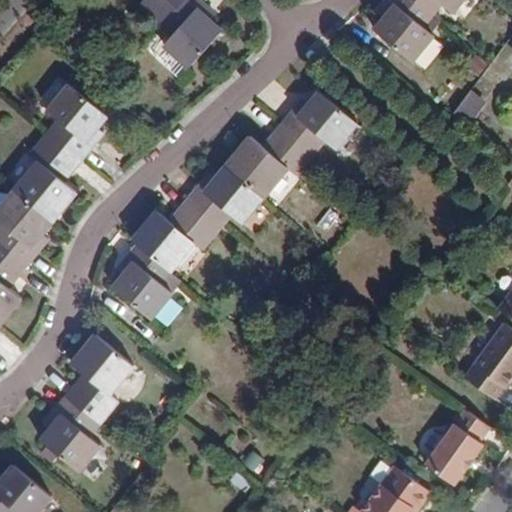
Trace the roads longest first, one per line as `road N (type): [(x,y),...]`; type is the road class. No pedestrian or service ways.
road 1 (residential): [(0,417),(53,345),(80,256),(105,216),(299,34)]
road 2 (residential): [(299,34),(447,166)]
